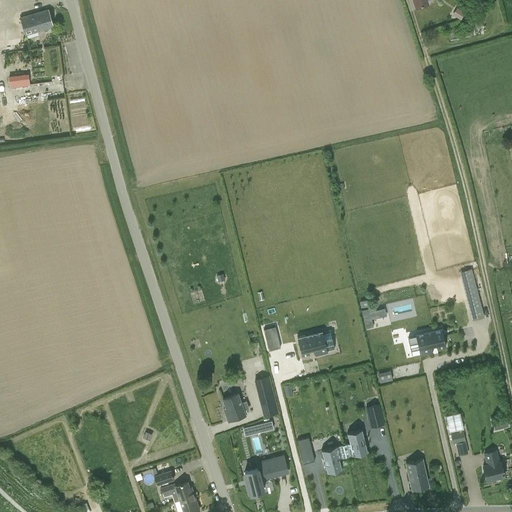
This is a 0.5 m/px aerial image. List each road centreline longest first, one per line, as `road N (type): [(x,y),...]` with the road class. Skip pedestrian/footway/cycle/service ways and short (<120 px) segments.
road 1 (unclassified): [(229,511),(116,171),(70,0)]
road 2 (track): [(408,0),(460,165),(511,403)]
road 3 (track): [(308,511),(275,381)]
